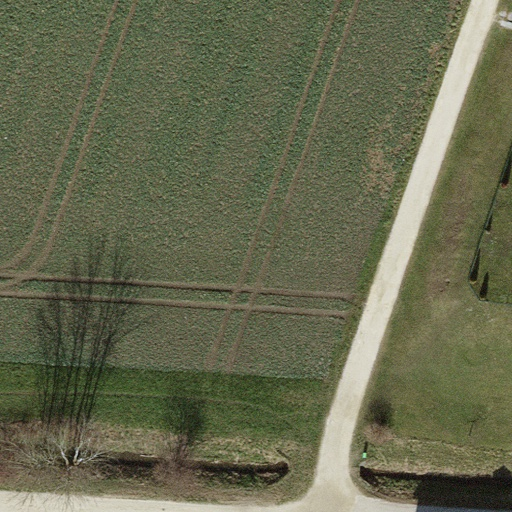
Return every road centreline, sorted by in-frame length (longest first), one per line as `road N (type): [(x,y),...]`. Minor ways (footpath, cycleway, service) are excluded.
road 1 (track): [(325,511),(343,417),(486,0)]
road 2 (track): [(263,511),(0,493)]
